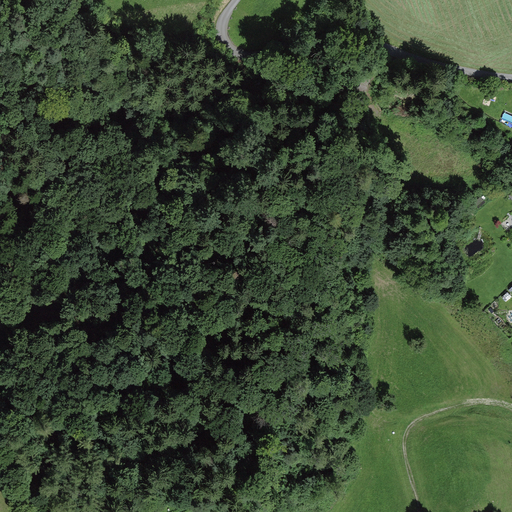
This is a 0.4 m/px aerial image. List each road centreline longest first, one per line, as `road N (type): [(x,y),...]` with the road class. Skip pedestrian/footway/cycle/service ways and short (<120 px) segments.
road 1 (track): [(239,0),(222,38),(241,58),(344,32),(427,62),(511,77)]
road 2 (track): [(419,511),(403,446),(416,420),(473,401),(511,407)]
